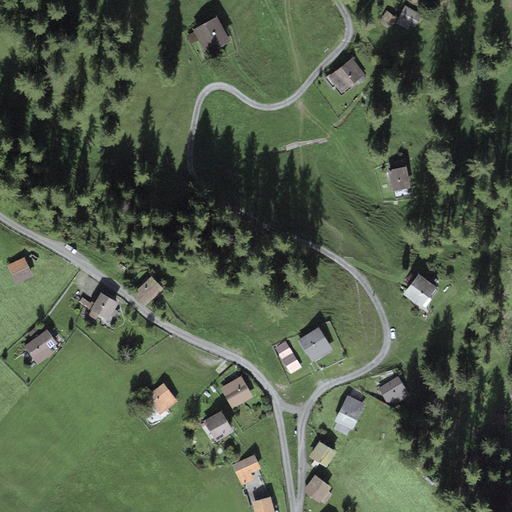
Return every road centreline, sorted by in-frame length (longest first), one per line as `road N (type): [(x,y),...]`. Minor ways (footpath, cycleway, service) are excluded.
road 1 (residential): [(299,411),(330,383),(374,364),(384,352),(381,313),(337,259),(206,195),(192,179),(188,151),(206,88),(264,107),(290,100),(348,32),(336,0)]
road 2 (residential): [(0,217),(69,254),(177,335),(250,372),(275,403)]
